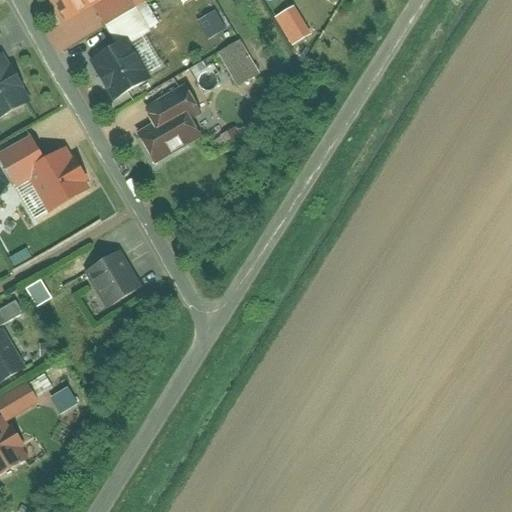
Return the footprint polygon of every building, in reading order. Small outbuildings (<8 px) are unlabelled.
[(90,6),(103,26),(133,7),(128,0),(54,0),(66,20),(90,6)] [(289,48),(310,36),(292,6),(272,19),(289,48)] [(205,41),(225,31),(216,11),(196,21),(205,41)] [(118,46),(90,63),(114,102),(154,79),(135,46),(152,36),(138,12),(108,30),(118,46)] [(218,51),(231,88),(254,80),(240,43),(218,51)] [(0,117),(16,108),(0,82),(0,117)] [(139,140),(155,165),(198,138),(188,123),(203,114),(188,90),(143,118),(152,132),(139,140)] [(55,217),(97,191),(72,152),(52,165),(35,139),(3,160),(21,188),(32,181),(55,217)] [(86,274),(108,312),(144,290),(123,253),(86,274)] [(25,287),(33,306),(47,300),(39,282),(25,287)] [(0,385),(20,373),(0,339),(0,329),(23,315),(15,302),(0,310),(0,385)] [(0,407),(15,426),(45,402),(31,384),(0,407)] [(4,423),(0,425),(0,479),(27,464),(4,423)]
